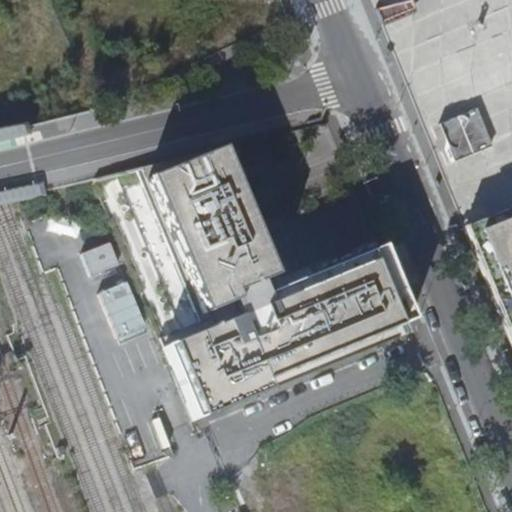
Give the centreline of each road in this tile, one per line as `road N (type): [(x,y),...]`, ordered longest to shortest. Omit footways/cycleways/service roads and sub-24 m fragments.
road 1 (residential): [(511,459),(359,81)]
road 2 (residential): [(0,167),(259,105)]
